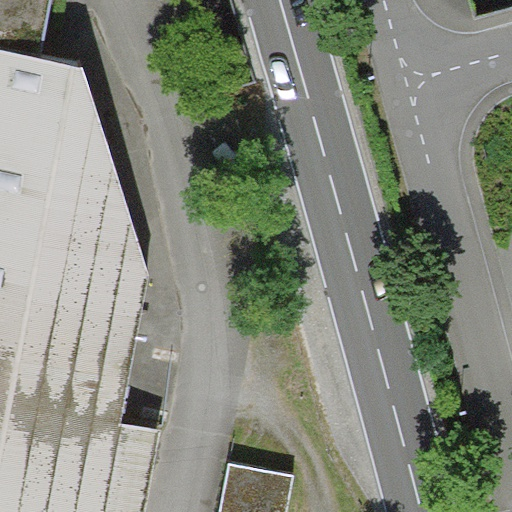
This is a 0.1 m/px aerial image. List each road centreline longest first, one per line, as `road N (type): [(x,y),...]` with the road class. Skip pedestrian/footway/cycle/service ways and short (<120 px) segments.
road 1 (primary): [(281,0),(420,511)]
road 2 (unknown): [(127,0),(211,277),(215,325),(182,511)]
road 3 (residential): [(511,455),(412,80)]
